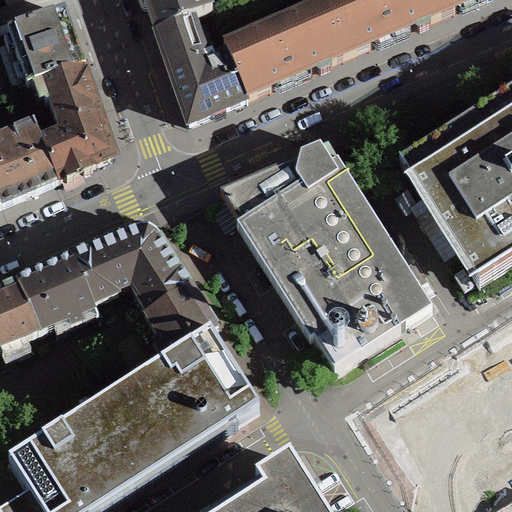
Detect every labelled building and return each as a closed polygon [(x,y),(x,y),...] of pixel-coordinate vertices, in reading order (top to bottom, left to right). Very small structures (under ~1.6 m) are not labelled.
[(144,0),(157,38),(209,15),(212,14),(206,0),(144,0)] [(340,0),(323,8),(346,63),(432,26),(420,0),(340,0)] [(420,0),(432,26),(493,0),(420,0)] [(224,50),(248,105),(346,63),(323,8),(224,50)] [(248,105),(224,50),(209,15),(157,38),(189,130),(248,105)] [(65,17),(65,16),(0,38),(0,104),(20,96),(29,92),(28,90),(38,87),(84,71),(83,69),(76,50),(77,50),(72,37),(65,17)] [(56,129),(99,114),(94,100),(97,97),(94,89),(90,88),(84,71),(38,87),(45,107),(47,108),(49,107),(56,129)] [(0,104),(0,108),(3,115),(24,106),(20,96),(0,104)] [(511,102),(403,171),(424,203),(425,202),(434,215),(432,216),(436,223),(435,223),(443,236),(444,236),(477,287),(511,264),(511,102)] [(42,148),(58,186),(64,183),(67,186),(75,182),(76,178),(81,176),(84,179),(92,175),(93,171),(110,164),(113,156),(99,114),(56,129),(59,137),(57,142),(42,148)] [(39,194),(58,186),(42,148),(36,135),(18,143),(15,136),(0,142),(0,210),(18,203),(28,199),(39,194)] [(348,159),(349,160),(351,159),(342,146),(321,155),(320,153),(301,161),(300,164),(220,198),(240,229),(237,232),(310,347),(314,345),(335,377),(432,315),(421,298),(422,297),(404,269),(403,269),(392,252),(393,251),(348,182),(347,183),(337,166),(348,159)] [(153,346),(166,367),(212,340),(219,335),(216,331),(217,331),(215,328),(202,309),(203,309),(201,306),(200,306),(191,292),(192,291),(190,288),(190,289),(183,277),(181,274),(180,275),(159,242),(160,241),(158,238),(154,236),(154,235),(143,231),(143,232),(138,232),(135,233),(135,234),(91,253),(91,252),(87,253),(87,254),(74,260),(74,259),(71,260),(71,262),(92,310),(118,299),(117,297),(131,291),(147,317),(144,319),(159,343),(153,346)] [(82,321),(95,316),(92,310),(71,262),(16,285),(39,339),(68,327),(70,332),(84,326),(82,321)] [(0,355),(38,339),(38,340),(39,339),(16,285),(0,292),(0,291),(0,355)] [(108,511),(260,415),(212,340),(166,367),(8,467),(8,468),(28,499),(8,511),(108,511)] [(321,511),(290,463),(255,485),(263,497),(239,511),(321,511)]
